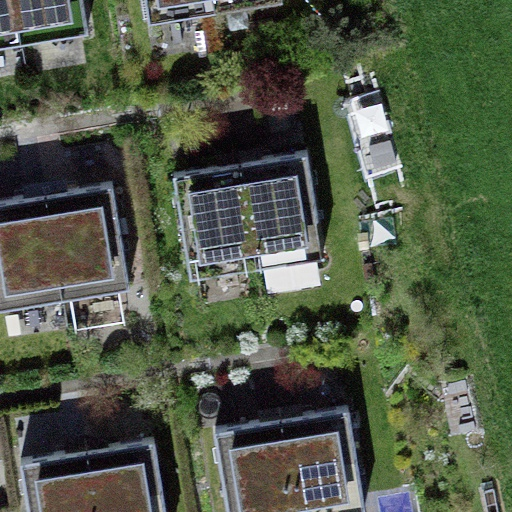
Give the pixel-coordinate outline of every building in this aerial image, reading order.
[(15,0),(0,0),(0,40),(21,38),(15,0)] [(83,0),(15,0),(21,38),(87,28),(83,0)] [(214,0),(146,0),(149,17),(216,6),(214,0)] [(307,148),(241,159),(257,262),(324,251),(307,148)] [(241,159),(174,170),(191,272),(257,262),(241,159)] [(129,282),(113,180),(46,191),(63,293),(129,282)] [(0,303),(63,293),(46,191),(0,198),(0,303)] [(329,511),(365,506),(348,404),(282,415),(297,511),(329,511)] [(297,511),(282,415),(215,426),(229,511),(297,511)] [(166,511),(154,435),(87,446),(98,511),(166,511)] [(98,511),(87,446),(21,457),(29,511),(98,511)]
